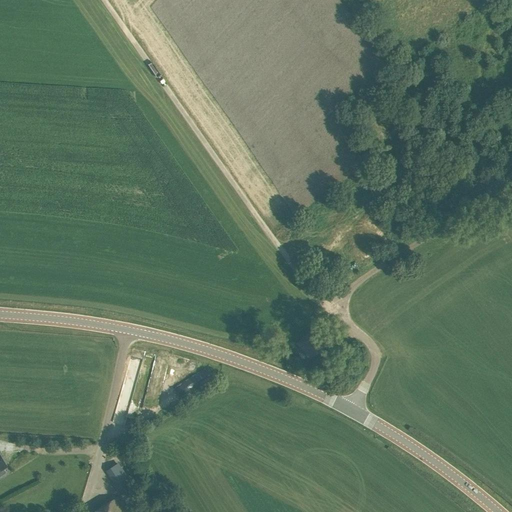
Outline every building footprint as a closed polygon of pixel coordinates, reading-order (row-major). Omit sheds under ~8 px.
[(332,230),(362,216),(357,207),(328,221),(332,230)] [(362,249),(346,254),(351,270),(374,261),(371,253),(364,255),(362,249)] [(311,332),(297,343),(310,359),(324,348),(311,332)] [(118,464),(107,471),(119,490),(130,483),(118,464)] [(145,511),(130,488),(118,496),(127,511),(145,511)] [(122,504),(117,496),(106,503),(111,511),(122,504)]
